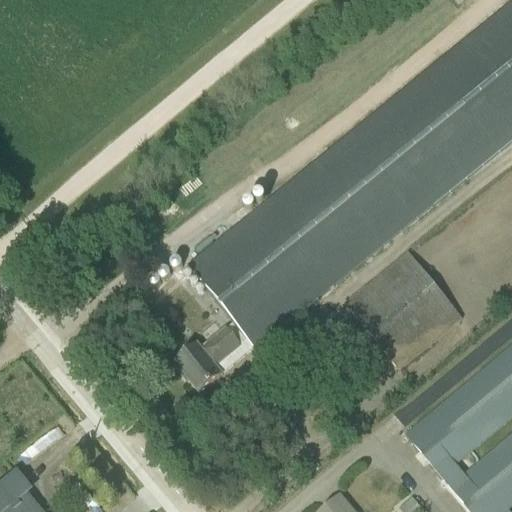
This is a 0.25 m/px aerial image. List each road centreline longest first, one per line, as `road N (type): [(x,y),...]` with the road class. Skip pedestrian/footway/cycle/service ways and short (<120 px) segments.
road 1 (unknown): [(0,209),(282,0)]
road 2 (tertiary): [(176,511),(0,299)]
